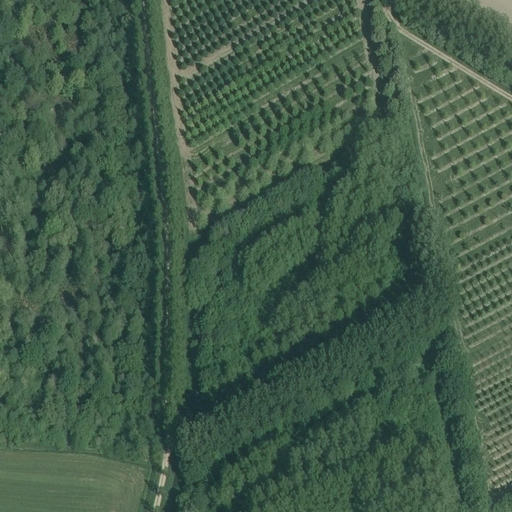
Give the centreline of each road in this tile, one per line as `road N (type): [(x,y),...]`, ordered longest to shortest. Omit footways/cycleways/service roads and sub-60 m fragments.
road 1 (track): [(141,0),(168,248),(165,455),(154,511)]
road 2 (track): [(383,0),(511,77)]
